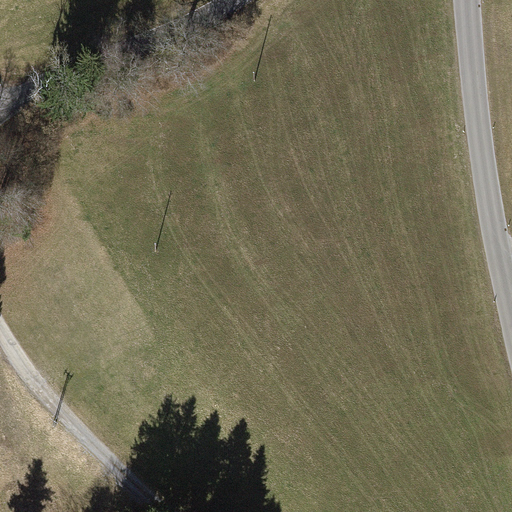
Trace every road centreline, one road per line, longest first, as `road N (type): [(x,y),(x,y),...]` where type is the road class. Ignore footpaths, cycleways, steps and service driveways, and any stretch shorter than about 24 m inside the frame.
road 1 (tertiary): [(467,0),(486,185),(511,309)]
road 2 (unclassified): [(236,0),(88,63),(0,116)]
road 3 (track): [(0,335),(39,393),(164,511)]
